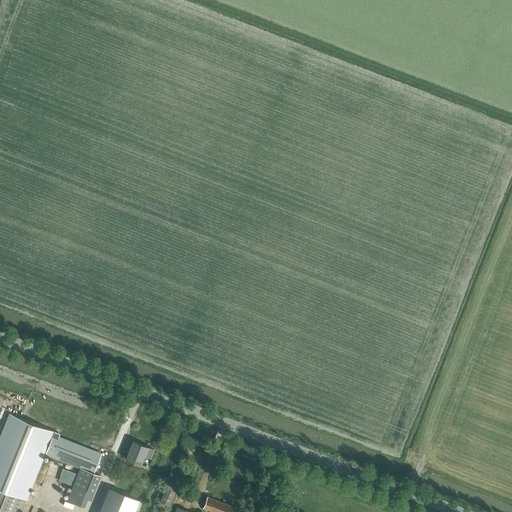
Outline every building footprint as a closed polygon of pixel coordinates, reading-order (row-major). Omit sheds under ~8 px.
[(60,434),(10,414),(0,438),(0,511),(20,511),(26,499),(44,454),(52,436),(58,439),(59,437),(60,434)] [(58,439),(52,436),(44,454),(50,457),(51,456),(80,468),(73,485),(89,491),(86,499),(91,500),(101,475),(94,473),(101,453),(59,437),(58,439)] [(151,458),(155,450),(133,441),(126,459),(142,465),(145,456),(151,458)] [(169,481),(160,502),(162,502),(170,506),(178,488),(179,486),(169,481)] [(214,511),(239,511),(240,509),(208,497),(203,508),(214,511)] [(131,511),(107,503),(103,511),(131,511)]
